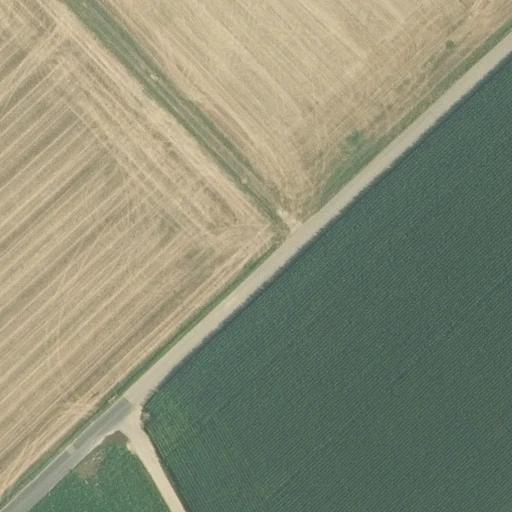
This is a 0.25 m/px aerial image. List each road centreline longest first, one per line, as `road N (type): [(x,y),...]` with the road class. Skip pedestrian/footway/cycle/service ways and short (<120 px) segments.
road 1 (unclassified): [(511,46),(13,511)]
road 2 (track): [(69,0),(256,194)]
